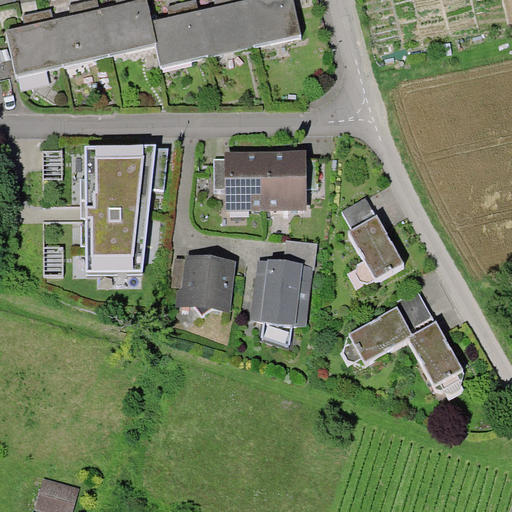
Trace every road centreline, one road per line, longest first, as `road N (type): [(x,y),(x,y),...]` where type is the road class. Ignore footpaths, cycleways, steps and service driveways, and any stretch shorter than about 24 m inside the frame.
road 1 (residential): [(0,124),(365,116)]
road 2 (residential): [(511,381),(440,269),(365,116)]
